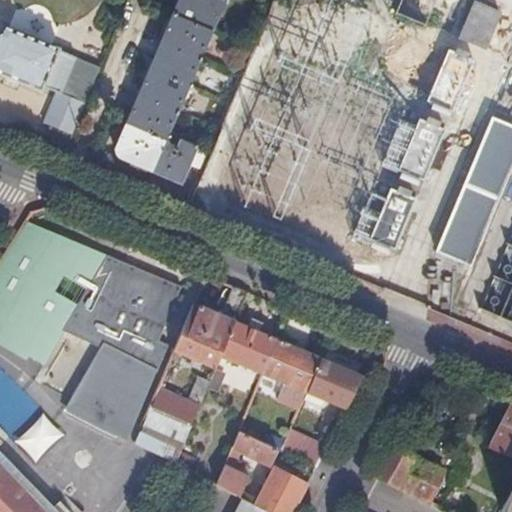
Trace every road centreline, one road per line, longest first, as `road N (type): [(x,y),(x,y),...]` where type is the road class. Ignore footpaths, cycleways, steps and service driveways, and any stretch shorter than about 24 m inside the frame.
road 1 (tertiary): [(22,167),(400,327)]
road 2 (secondary): [(417,335),(327,511)]
